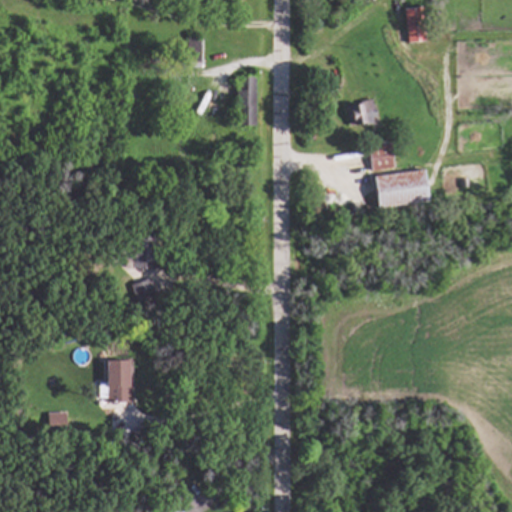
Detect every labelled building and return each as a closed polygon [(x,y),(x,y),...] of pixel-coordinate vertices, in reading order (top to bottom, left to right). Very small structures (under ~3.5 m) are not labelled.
[(404,43),(421,40),(416,6),(399,8),(404,43)] [(183,63),(196,62),(196,39),(182,39),(183,63)] [(238,126),(251,126),(251,76),(239,76),(239,93),(238,126)] [(343,104),(348,126),(372,121),(368,99),(343,104)] [(387,147),(365,147),(366,170),(388,169),(387,147)] [(368,174),(370,207),(423,204),(421,171),(368,174)] [(128,402),(129,373),(122,373),(122,360),(101,360),(100,402),(128,402)] [(61,412),(43,412),(44,431),(62,430),(61,412)]
